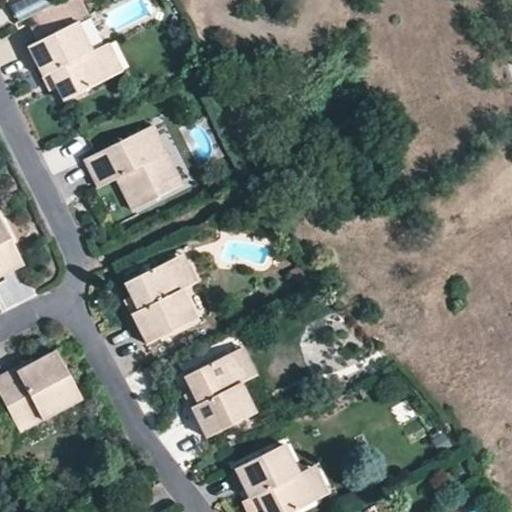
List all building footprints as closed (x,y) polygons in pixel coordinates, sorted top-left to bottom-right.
[(84,16),(75,0),(57,0),(24,17),(34,40),(74,21),(84,16)] [(74,21),(34,40),(25,44),(41,75),(49,71),(54,84),(61,97),(107,75),(93,45),(87,48),(74,21)] [(107,75),(116,70),(103,40),(93,45),(107,75)] [(49,71),(41,75),(46,86),(54,84),(49,71)] [(83,158),(98,186),(116,178),(132,209),(174,188),(161,160),(167,156),(151,124),(83,158)] [(174,188),(181,184),(167,156),(161,160),(174,188)] [(0,273),(21,263),(0,220),(0,273)] [(178,254),(169,259),(183,288),(192,283),(178,254)] [(121,282),(130,298),(137,312),(130,314),(144,343),(193,319),(179,290),(183,288),(169,259),(121,282)] [(130,298),(123,302),(130,314),(137,312),(130,298)] [(239,347),(230,352),(244,379),(253,375),(239,347)] [(0,373),(0,391),(19,427),(82,397),(59,351),(36,362),(20,370),(19,365),(0,373)] [(189,407),(204,437),(253,414),(239,382),(244,379),(230,352),(183,374),(191,390),(197,403),(189,407)] [(36,362),(33,358),(19,365),(20,370),(36,362)] [(189,407),(197,403),(191,390),(182,393),(189,407)] [(297,471),(282,443),(235,469),(250,499),(256,497),(262,508),(263,511),(285,511),(317,496),(303,468),(297,471)] [(317,496),(326,492),(312,464),(303,468),(317,496)] [(255,510),(262,508),(256,497),(250,499),(255,510)]
